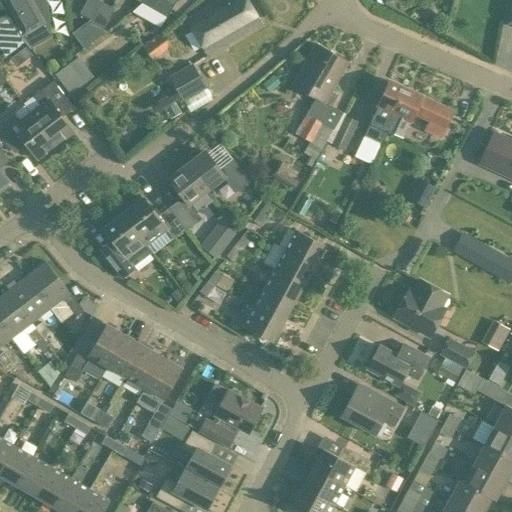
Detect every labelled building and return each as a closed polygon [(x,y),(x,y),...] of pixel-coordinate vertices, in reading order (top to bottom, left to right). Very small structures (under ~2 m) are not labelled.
[(3,0),(23,35),(24,34),(27,38),(48,21),(36,0),(3,0)] [(36,0),(48,21),(27,38),(32,47),(54,34),(55,19),(52,0),(36,0)] [(89,23),(86,21),(85,21),(90,24),(101,2),(101,1),(99,0),(85,0),(79,13),(91,19),(89,23)] [(167,17),(175,0),(177,0),(143,0),(142,3),(167,17)] [(207,55),(260,24),(245,0),(219,0),(186,20),(207,55)] [(102,29),(114,8),(101,1),(101,2),(90,24),(104,31),(105,31),(102,29)] [(24,41),(9,17),(0,22),(0,48),(5,56),(24,41)] [(163,32),(145,42),(152,54),(169,44),(163,32)] [(292,85),(315,98),(294,132),(309,141),(303,151),(307,154),(306,156),(315,162),(317,159),(316,158),(332,129),(333,130),(343,112),(331,105),(338,94),(331,90),(347,62),(315,44),(292,85)] [(26,48),(18,54),(24,62),(32,55),(26,48)] [(78,56),(54,73),(69,94),(93,76),(78,56)] [(192,62),(168,75),(189,111),(212,98),(192,62)] [(273,75),(262,85),(269,92),(280,83),(273,75)] [(33,95),(40,105),(30,113),(55,146),(73,132),(61,116),(73,107),(52,80),(33,95)] [(384,129),(404,88),(389,81),(369,123),(369,124),(364,135),(379,142),(385,129),(384,129)] [(404,88),(384,129),(385,129),(402,137),(413,113),(430,121),(425,130),(440,137),(452,110),(404,88)] [(174,100),(164,106),(171,118),(181,112),(174,100)] [(14,153),(24,144),(36,160),(55,146),(30,113),(20,121),(12,111),(0,120),(0,139),(8,150),(10,148),(14,153)] [(343,112),(333,130),(336,131),(331,143),(332,144),(330,148),(340,153),(342,149),(344,150),(357,121),(345,114),(345,113),(343,112)] [(511,177),(511,141),(494,133),(480,163),(511,177)] [(0,192),(8,186),(6,183),(8,181),(0,170),(0,166),(9,160),(0,148),(0,192)] [(220,163),(216,166),(204,150),(186,164),(206,191),(224,178),(234,192),(250,180),(232,158),(222,166),(220,163)] [(315,162),(306,156),(302,163),(307,166),(305,168),(311,170),(315,162)] [(282,171),(286,164),(279,159),(270,174),(293,188),(298,180),(282,171)] [(206,191),(186,164),(167,179),(188,206),(206,191)] [(408,198),(425,207),(436,188),(419,179),(408,198)] [(122,213),(146,245),(167,229),(143,197),(122,213)] [(265,203),(252,220),(260,226),(273,207),(265,203)] [(392,214),(413,225),(419,214),(398,203),(392,214)] [(146,245),(122,213),(102,229),(112,241),(109,243),(113,249),(105,256),(122,278),(134,269),(127,260),(146,245)] [(285,249),(314,265),(325,246),(295,230),(285,249)] [(511,278),(511,258),(462,231),(451,250),(510,283),(511,278)] [(234,246),(241,252),(249,241),(242,235),(234,246)] [(224,248),(209,237),(202,246),(217,257),(224,248)] [(241,252),(234,246),(226,256),(233,262),(241,252)] [(314,265),(285,249),(274,268),(304,285),(314,265)] [(83,295),(78,304),(70,293),(45,261),(25,276),(50,308),(60,301),(65,302),(76,317),(83,311),(83,310),(91,314),(98,303),(83,295)] [(304,285),(274,268),(264,288),(293,304),(304,285)] [(207,281),(214,287),(222,276),(215,270),(207,281)] [(6,291),(42,337),(50,331),(42,322),(43,321),(40,316),(50,308),(25,276),(6,291)] [(444,309),(442,308),(449,293),(418,276),(411,291),(409,290),(394,317),(429,336),(444,309)] [(214,287),(207,281),(199,291),(206,297),(214,287)] [(184,298),(176,288),(169,294),(176,304),(184,298)] [(293,304),(264,288),(253,307),(283,323),(293,304)] [(0,295),(0,322),(12,338),(21,330),(25,335),(28,334),(35,342),(42,337),(6,291),(0,295)] [(283,323),(253,307),(243,326),(272,342),(283,323)] [(0,347),(12,338),(0,322),(0,347)] [(107,367),(125,335),(106,324),(87,356),(89,357),(87,359),(77,354),(64,376),(75,383),(83,370),(90,374),(97,361),(107,367)] [(126,378),(144,346),(125,335),(107,367),(126,378)] [(474,350),(447,336),(438,353),(465,367),(474,350)] [(35,342),(36,344),(40,350),(47,345),(42,337),(35,342)] [(416,379),(428,358),(405,345),(399,356),(379,345),(366,368),(398,386),(405,373),(416,379)] [(144,389),(163,357),(144,346),(126,378),(144,389)] [(0,354),(0,363),(3,368),(10,362),(3,352),(0,354)] [(161,401),(162,399),(163,400),(182,368),(163,357),(144,389),(153,394),(139,418),(158,429),(171,407),(161,401)] [(59,372),(50,362),(38,372),(50,387),(59,372)] [(436,373),(454,382),(460,372),(442,362),(436,373)] [(486,380),(482,378),(476,389),(505,405),(494,425),(511,434),(511,394),(508,392),(494,384),(486,380)] [(398,386),(393,394),(412,405),(418,394),(399,384),(398,386)] [(214,415),(215,415),(212,420),(205,416),(197,430),(228,447),(238,428),(248,433),(262,408),(227,389),(214,415)] [(37,406),(42,398),(31,392),(26,400),(37,406)] [(393,427),(404,408),(379,394),(373,405),(354,394),(341,417),(374,435),(382,421),(393,427)] [(42,398),(37,406),(49,413),(54,405),(42,398)] [(175,402),(169,415),(184,423),(191,410),(175,402)] [(99,424),(106,413),(97,408),(91,419),(99,424)] [(437,420),(441,412),(432,408),(428,415),(437,420)] [(437,420),(421,412),(413,427),(428,435),(437,420)] [(74,428),(79,420),(68,413),(63,421),(74,428)] [(106,413),(99,424),(106,428),(113,417),(106,413)] [(460,419),(449,413),(444,422),(455,429),(460,419)] [(188,428),(176,422),(168,417),(164,424),(161,428),(182,439),(188,428)] [(79,420),(74,428),(86,435),(91,427),(79,420)] [(439,432),(450,438),(455,429),(444,422),(439,432)] [(484,444),(511,459),(511,434),(494,425),(484,444)] [(230,465),(210,455),(216,443),(191,430),(181,449),(192,455),(184,469),(218,487),(230,465)] [(112,449),(117,441),(105,435),(101,443),(112,449)] [(319,456),(312,469),(354,490),(355,491),(371,460),(323,435),(313,453),(319,456)] [(0,469),(14,446),(0,437),(0,469)] [(117,441),(112,449),(124,456),(129,448),(117,441)] [(435,467),(436,465),(440,457),(446,447),(434,441),(423,460),(435,467)] [(474,463),(505,480),(511,466),(511,459),(484,444),(474,463)] [(14,446),(0,469),(0,475),(16,485),(33,456),(14,446)] [(33,456),(16,485),(35,496),(52,467),(33,456)] [(440,457),(436,465),(448,472),(452,464),(440,457)] [(425,485),(435,467),(423,460),(413,479),(424,486),(425,485)] [(490,497),(494,500),(505,480),(474,463),(464,481),(463,482),(490,497)] [(52,467),(35,496),(54,507),(70,478),(52,467)] [(180,510),(186,499),(206,510),(218,487),(184,469),(177,483),(166,478),(155,497),(180,510)] [(302,487),(333,504),(340,491),(350,497),(354,490),(312,469),(302,487)] [(62,511),(75,511),(89,489),(70,478),(54,507),(62,511)] [(426,486),(425,485),(424,486),(413,479),(403,498),(416,505),(426,486)] [(464,481),(460,479),(449,499),(473,511),(482,511),(490,497),(463,482),(464,481)] [(153,486),(142,480),(138,487),(149,493),(153,486)] [(329,511),(333,504),(302,487),(291,507),(300,511),(329,511)] [(89,489),(75,511),(101,511),(109,500),(89,489)] [(396,510),(399,511),(412,511),(416,505),(403,498),(396,510)] [(441,511),(473,511),(449,499),(441,511)] [(145,511),(173,511),(152,501),(145,511)]
